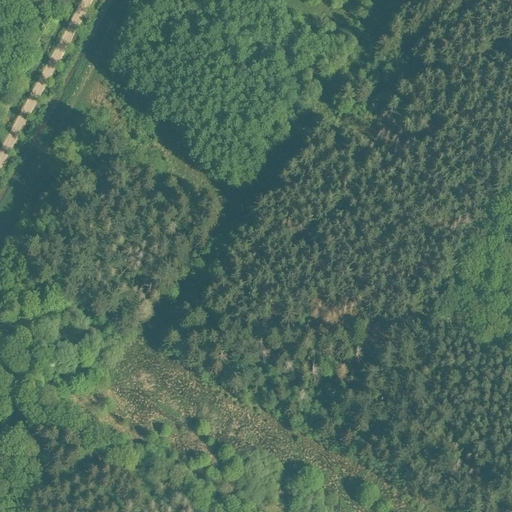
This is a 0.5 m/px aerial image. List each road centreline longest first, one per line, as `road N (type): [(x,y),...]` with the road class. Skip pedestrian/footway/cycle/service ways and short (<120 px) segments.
road 1 (track): [(127,0),(0,231)]
road 2 (track): [(0,160),(88,0)]
